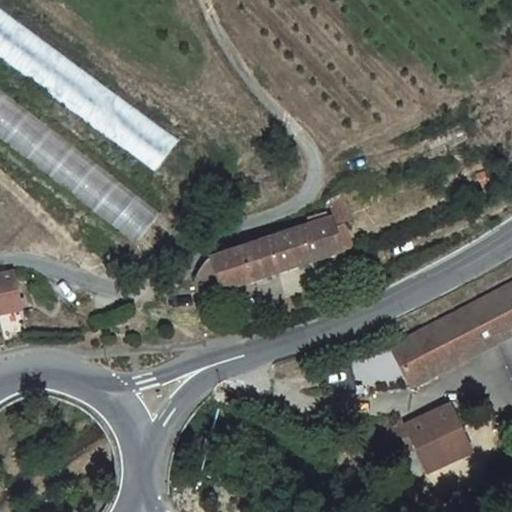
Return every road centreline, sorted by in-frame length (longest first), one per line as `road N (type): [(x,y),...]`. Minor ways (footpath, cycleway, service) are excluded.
road 1 (track): [(129,294),(175,289),(215,230),(295,207),(310,161),(228,59),(203,0)]
road 2 (secondary): [(511,239),(326,330),(212,365)]
road 3 (secondary): [(121,404),(69,373),(0,382)]
